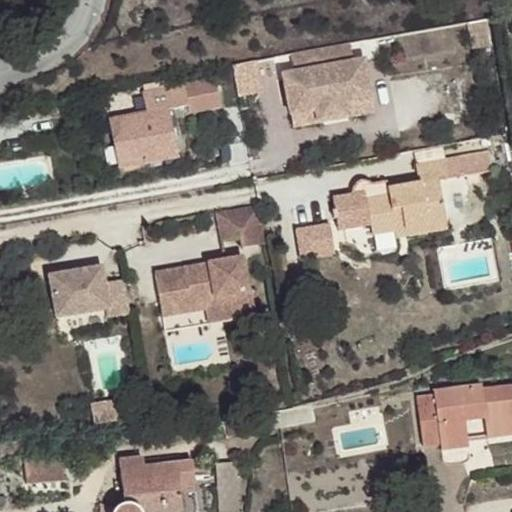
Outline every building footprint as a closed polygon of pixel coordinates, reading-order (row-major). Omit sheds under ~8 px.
[(283,76),(290,116),(372,102),(365,62),(354,64),(351,45),(291,55),(294,74),(283,76)] [(240,94),(275,90),(271,59),(236,62),(240,94)] [(213,79),(203,81),(209,107),(218,105),(213,79)] [(209,107),(203,81),(141,92),(145,113),(115,119),(119,140),(111,142),(117,169),(176,158),(169,114),(168,108),(185,106),(186,111),(209,107)] [(47,102),(23,107),(25,119),(48,115),(47,102)] [(372,102),(290,116),(292,128),(374,113),(372,102)] [(169,114),(186,111),(185,106),(168,108),(169,114)] [(119,140),(115,119),(107,120),(111,142),(119,140)] [(489,152),(456,158),(459,177),(493,171),(489,152)] [(456,158),(444,160),(448,178),(459,177),(456,158)] [(373,237),(394,233),(430,227),(426,205),(444,202),(440,180),(448,178),(444,160),(415,165),(419,184),(388,189),(387,182),(363,186),(364,192),(333,198),(339,229),(371,225),(373,237)] [(447,195),(469,193),(468,177),(446,179),(447,195)] [(430,227),(394,233),(395,239),(448,229),(444,202),(426,205),(430,227)] [(265,244),(258,206),(222,212),(227,240),(242,238),(244,247),(265,244)] [(227,240),(222,212),(216,213),(221,241),(227,240)] [(334,221),(298,227),(303,258),(339,253),(334,221)] [(248,292),(242,259),(207,265),(208,270),(197,272),(196,267),(154,274),(160,308),(218,298),(222,323),(254,318),(250,292),(248,292)] [(131,315),(125,280),(105,283),(102,268),(49,276),(56,318),(107,310),(108,319),(131,315)] [(218,298),(160,308),(161,318),(205,311),(207,325),(222,323),(218,298)] [(435,394),(418,395),(423,444),(440,442),(441,449),(470,446),(469,438),(467,419),(487,417),(489,436),(511,434),(511,385),(483,389),(482,384),(433,388),(435,394)] [(469,438),(489,436),(487,417),(467,419),(469,438)] [(28,454),(29,483),(67,481),(66,452),(28,454)] [(178,483),(193,482),(191,460),(143,467),(141,457),(117,462),(124,508),(120,510),(117,511),(115,511),(182,511),(179,493),(178,483)] [(243,511),(244,462),(221,461),(220,511),(243,511)] [(194,491),(193,482),(178,483),(179,493),(194,491)]
